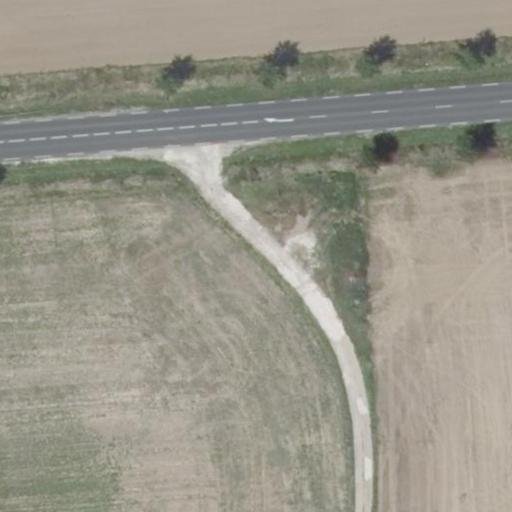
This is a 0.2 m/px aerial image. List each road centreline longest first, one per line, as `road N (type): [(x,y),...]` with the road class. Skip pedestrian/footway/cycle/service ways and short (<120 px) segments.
road 1 (primary): [(0,138),(511,98)]
road 2 (track): [(360,511),(362,446),(343,352),(287,269),(193,165),(183,123)]
